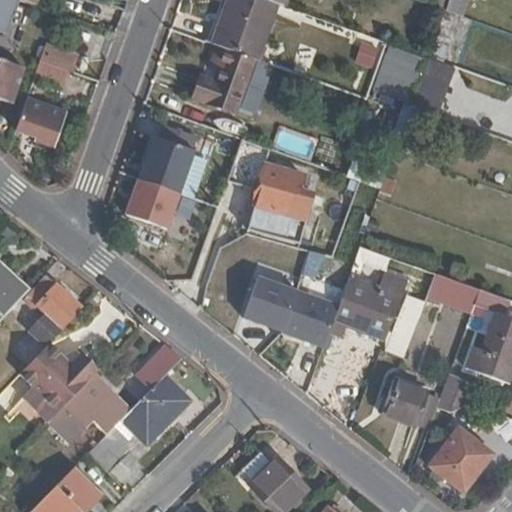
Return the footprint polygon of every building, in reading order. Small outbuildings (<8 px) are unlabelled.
[(255,61),(258,62),(278,5),(263,0),(233,0),(228,14),(232,16),(221,49),(255,61)] [(448,0),(444,12),(472,22),(476,10),(464,6),(466,0),(448,0)] [(451,52),(459,33),(443,27),(436,45),(451,52)] [(78,55),(46,44),(34,78),(62,87),(67,72),(72,74),(78,55)] [(236,113),(255,61),(221,49),(218,48),(212,67),(219,69),(215,82),(201,78),(193,99),(236,113)] [(421,74),(417,85),(443,95),(452,67),(427,58),(421,74)] [(0,106),(14,112),(25,75),(0,65),(0,106)] [(254,66),(239,111),(251,115),(266,70),(254,66)] [(395,99),(411,104),(417,85),(421,74),(404,70),(395,99)] [(29,105),(18,137),(36,144),(35,148),(55,155),(67,118),(29,105)] [(193,153),(155,139),(139,182),(178,196),(193,153)] [(376,189),(382,172),(354,162),(348,179),(376,189)] [(309,176),(271,166),(252,230),(303,244),(318,194),(305,190),(309,176)] [(0,324),(40,281),(9,251),(0,260),(0,271),(2,274),(0,276),(0,324)] [(338,307),(334,317),(384,336),(407,278),(387,271),(379,289),(357,281),(362,271),(353,269),(338,307)] [(70,327),(87,309),(52,276),(28,300),(41,311),(46,305),(50,309),(70,327)] [(444,288),(478,300),(481,290),(448,277),(444,288)] [(338,307),(257,278),(242,321),(323,349),(334,317),(338,307)] [(478,300),(475,306),(496,314),(485,349),(475,346),(468,366),(506,380),(511,362),(511,316),(502,313),(506,299),(481,290),(478,300)] [(52,345),(70,327),(50,309),(30,329),(50,348),(52,345)] [(92,378),(94,376),(74,358),(80,351),(76,347),(64,357),(52,345),(50,348),(24,374),(34,384),(60,411),(84,387),(92,378)] [(165,378),(183,360),(167,347),(150,364),(153,368),(165,378)] [(94,376),(100,370),(80,351),(74,358),(94,376)] [(153,390),(165,378),(153,368),(143,380),(153,390)] [(129,414),(92,378),(84,387),(60,411),(50,422),(46,426),(83,462),(89,455),(129,414)] [(189,401),(165,378),(153,390),(129,414),(89,455),(113,477),(135,456),(129,450),(141,438),(148,444),(189,401)] [(429,395),(410,388),(394,383),(383,416),(418,428),(418,427),(426,405),(429,395)] [(60,411),(34,384),(23,395),(50,422),(60,411)] [(431,431),(437,416),(440,408),(426,405),(418,427),(431,431)] [(457,435),(481,465),(491,454),(459,428),(457,435)] [(481,465),(457,435),(431,469),(464,493),(481,465)] [(266,454),(243,475),(278,511),(292,511),(313,493),(282,461),(277,466),(266,454)] [(75,470),(33,511),(87,511),(102,498),(75,470)]
